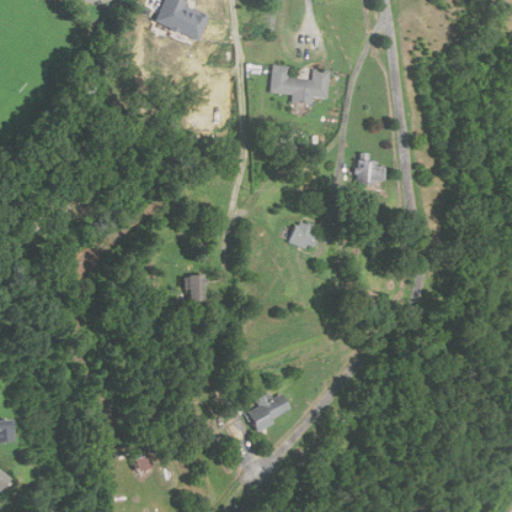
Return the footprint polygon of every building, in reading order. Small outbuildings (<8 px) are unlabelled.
[(162,0),(152,20),(197,41),(209,16),(182,3),(183,0),(162,0)] [(329,70),(312,69),(311,79),(288,77),(289,66),(272,65),(269,92),(292,94),(291,101),(311,103),(312,96),(327,97),(329,70)] [(355,182),(383,184),(384,162),(356,160),(355,182)] [(313,250),(320,229),(296,220),(288,241),(313,250)] [(205,274),(188,274),(188,302),(205,302),(205,274)] [(364,306),(366,318),(378,316),(376,303),(364,306)] [(256,431),(273,423),(270,418),(288,409),(281,393),(272,397),(269,391),(255,398),(259,406),(247,412),(256,431)] [(4,422),(0,422),(0,440),(8,439),(4,422)] [(135,457),(136,468),(149,467),(148,456),(135,457)]
